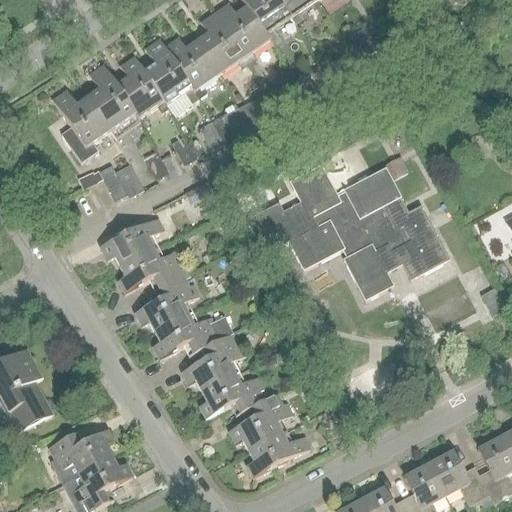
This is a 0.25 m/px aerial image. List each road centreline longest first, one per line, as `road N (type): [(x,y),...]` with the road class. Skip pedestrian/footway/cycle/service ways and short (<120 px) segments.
road 1 (residential): [(52,277),(208,511)]
road 2 (residential): [(511,380),(266,511)]
road 3 (secondary): [(0,80),(123,0)]
